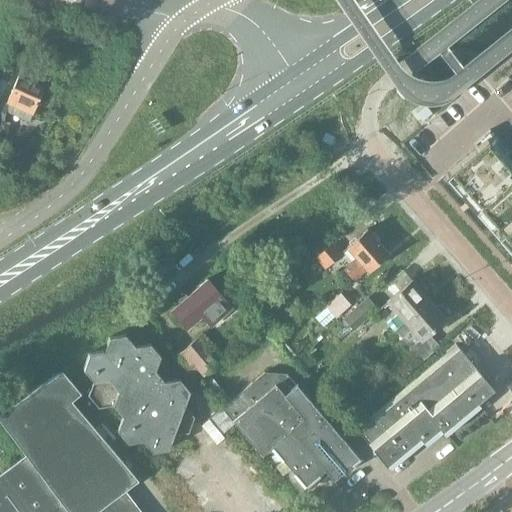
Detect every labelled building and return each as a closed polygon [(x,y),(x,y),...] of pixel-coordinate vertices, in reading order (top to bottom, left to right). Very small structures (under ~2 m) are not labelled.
[(18,77),(6,104),(9,105),(33,115),(44,89),(18,77)] [(9,105),(6,104),(0,100),(0,119),(2,120),(9,105)] [(10,121),(2,120),(0,119),(0,148),(5,150),(10,121)] [(494,135),(490,130),(484,135),(488,140),(494,135)] [(479,145),(450,171),(495,222),(496,221),(502,227),(500,229),(511,241),(511,182),(509,179),(508,178),(495,162),(494,162),(479,145)] [(339,175),(282,217),(397,370),(290,449),(332,504),(463,406),(468,403),(474,396),(477,391),(479,386),(480,380),(479,372),(478,366),(475,360),(339,175)] [(265,242),(73,383),(179,511),(300,511),(206,383),(311,306),(265,242)] [(0,511),(160,511),(102,434),(106,431),(65,376),(0,423),(0,511)]
